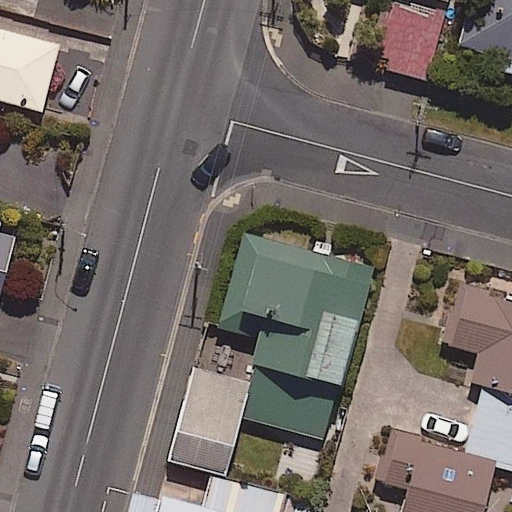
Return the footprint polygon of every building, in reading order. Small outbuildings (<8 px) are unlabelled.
[(511,0),(467,0),(456,48),(500,58),(497,71),(511,74),(511,0)] [(0,29),(0,104),(43,115),(61,44),(0,29)] [(372,270),(245,233),(218,327),(261,339),(248,384),(196,369),(169,461),(224,477),(241,417),(322,441),(372,270)] [(0,295),(15,239),(0,235),(0,295)] [(511,304),(462,291),(447,345),(490,357),(465,450),(394,431),(380,484),(407,492),(402,511),(482,511),(495,467),(511,471),(511,304)] [(278,511),(282,496),(214,478),(205,511),(134,492),(128,511),(278,511)]
